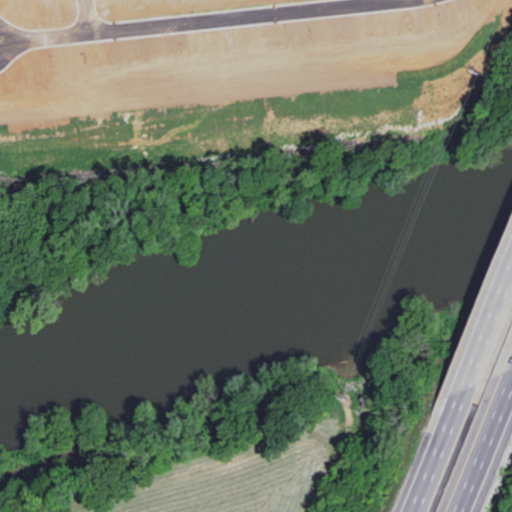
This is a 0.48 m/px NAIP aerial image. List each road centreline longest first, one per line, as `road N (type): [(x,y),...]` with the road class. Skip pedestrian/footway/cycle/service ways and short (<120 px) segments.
road 1 (residential): [(0,42),(418,0)]
road 2 (motorway): [(455,511),(504,378)]
road 3 (motorway): [(511,266),(459,392)]
road 4 (motorway): [(459,392),(407,511)]
